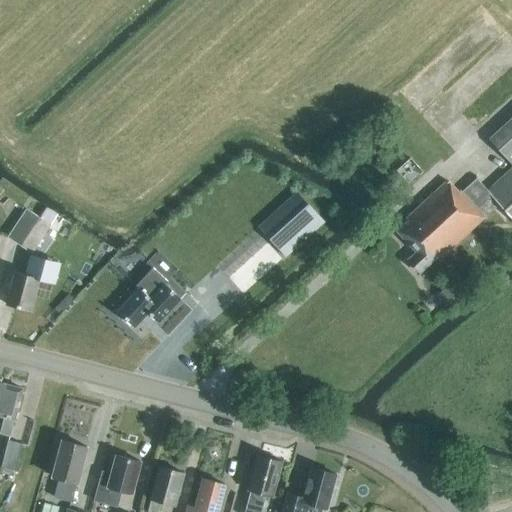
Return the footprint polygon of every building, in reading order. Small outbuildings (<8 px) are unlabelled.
[(511,117),(488,140),(511,165),(511,168),(487,191),(476,179),(461,193),(459,191),(458,193),(447,181),(406,219),(408,221),(396,232),(415,253),(407,260),(419,274),(435,259),(438,261),(499,205),(511,219),(511,117)] [(300,194),(281,212),(295,227),(276,244),(290,260),(328,225),(300,194)] [(31,255),(48,229),(50,225),(25,209),(6,238),(31,255)] [(208,253),(195,268),(212,283),(226,268),(208,253)] [(52,283),(56,269),(30,262),(27,276),(14,273),(6,305),(30,311),(39,280),(52,283)] [(138,290),(117,312),(133,327),(147,313),(158,323),(180,299),(164,285),(167,282),(152,268),(135,287),(138,290)] [(456,297),(446,287),(436,296),(445,307),(456,297)] [(1,384),(0,387),(0,416),(3,417),(0,429),(0,434),(9,437),(13,420),(14,420),(22,389),(1,384)] [(77,483),(86,448),(61,441),(52,477),(59,478),(54,498),(71,502),(76,483),(77,483)] [(15,472),(21,446),(8,442),(1,468),(15,472)] [(131,494),(140,462),(115,456),(110,474),(101,472),(93,502),(117,509),(122,492),(131,494)] [(270,457),(268,459),(258,456),(248,491),(250,491),(244,511),(261,511),(266,495),(272,497),(281,462),(278,461),(277,459),(270,457)] [(175,506),(184,474),(159,467),(150,500),(151,500),(147,511),(159,511),(162,503),(175,506)] [(337,474),(310,467),(302,497),(287,493),(281,511),(321,511),(322,509),(327,511),(337,474)] [(217,511),(225,485),(203,479),(195,509),(188,507),(186,511),(217,511)]
